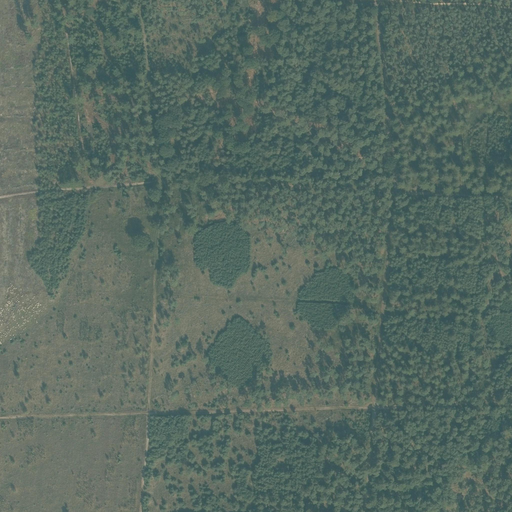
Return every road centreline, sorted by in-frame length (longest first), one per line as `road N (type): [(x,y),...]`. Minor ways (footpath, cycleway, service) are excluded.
road 1 (track): [(394,191),(159,181)]
road 2 (track): [(374,408),(148,413)]
road 3 (track): [(62,0),(85,187)]
road 4 (track): [(159,181),(139,0)]
road 5 (track): [(159,181),(0,197)]
road 6 (track): [(148,413),(0,417)]
road 7 (track): [(511,57),(475,55),(429,95),(384,103)]
road 8 (track): [(511,12),(377,4)]
road 9 (track): [(148,413),(153,293)]
